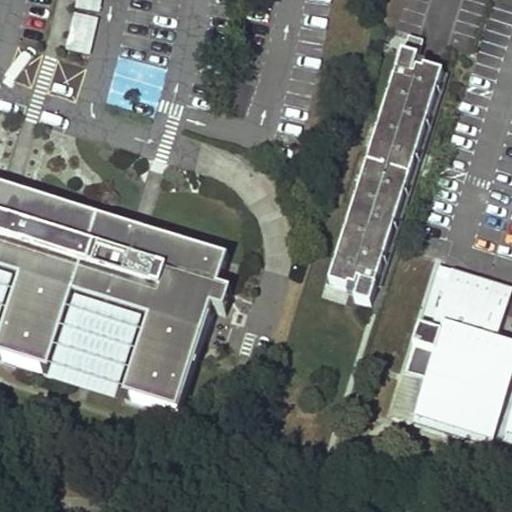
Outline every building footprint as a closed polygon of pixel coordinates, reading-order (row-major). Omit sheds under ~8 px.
[(78,0),(77,10),(102,13),(103,0),(78,0)] [(91,57),(100,19),(77,14),(68,51),(91,57)] [(415,75),(424,45),(409,39),(334,288),(350,294),(354,281),(358,282),(362,283),(355,304),(371,309),(436,90),(436,83),(435,79),(433,76),(431,73),(428,72),(420,69),(418,76),(415,75)] [(431,62),(423,60),(420,69),(428,72),(429,66),(431,62)] [(442,70),(429,66),(428,72),(431,73),(433,76),(435,79),(436,83),(436,90),(442,70)] [(0,186),(0,199),(226,270),(229,271),(233,260),(0,186)] [(226,270),(0,199),(0,277),(20,283),(0,346),(0,361),(51,378),(75,301),(149,324),(124,401),(179,418),(211,311),(226,315),(232,296),(220,292),(226,270)] [(452,273),(438,269),(419,330),(432,335),(439,314),(435,313),(441,296),(444,297),(452,273)] [(511,294),(511,291),(452,273),(444,297),(441,296),(435,313),(439,314),(432,335),(419,330),(404,377),(414,380),(427,384),(417,416),(494,440),(511,382),(511,423),(508,437),(511,438),(511,351),(496,347),(511,294)] [(0,277),(0,346),(20,283),(0,277)] [(354,281),(350,294),(348,299),(354,301),(358,282),(354,281)] [(75,301),(51,378),(49,384),(123,407),(124,401),(149,324),(75,301)] [(400,424),(490,453),(494,440),(417,416),(427,384),(414,380),(400,424)]
